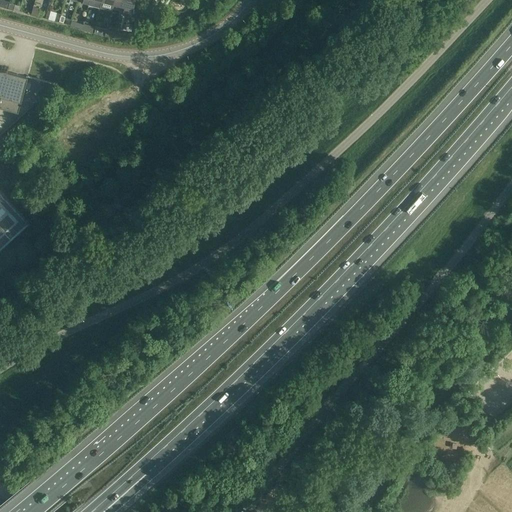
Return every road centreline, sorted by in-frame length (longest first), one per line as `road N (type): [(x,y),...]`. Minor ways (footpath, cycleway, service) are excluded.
road 1 (motorway): [(511,43),(272,297),(32,511)]
road 2 (unclassified): [(485,0),(262,221),(204,263),(0,371)]
road 3 (motorway): [(91,511),(296,323),(511,86)]
road 4 (unclassified): [(246,511),(511,186)]
road 5 (residential): [(0,26),(116,59),(161,56),(213,36),(253,0)]
